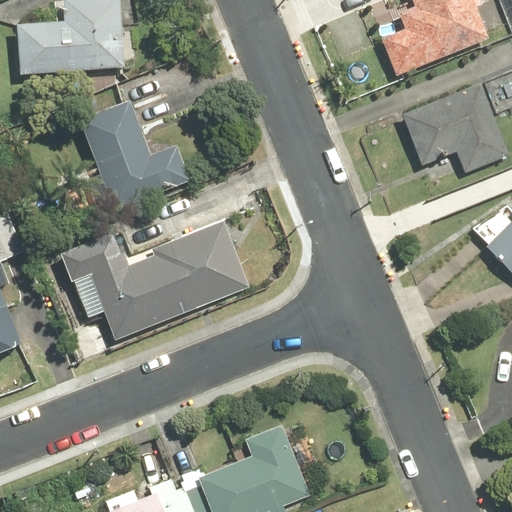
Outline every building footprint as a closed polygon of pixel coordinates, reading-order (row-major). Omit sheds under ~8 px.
[(63,0),(65,22),(17,26),(21,74),(125,66),(120,0),(63,0)] [(404,29),(382,38),(396,74),(488,39),(473,0),(412,0),(415,6),(398,13),(404,29)] [(511,0),(498,0),(511,34),(511,33),(511,0)] [(481,82),(402,112),(421,164),(455,152),(463,173),(509,156),(481,82)] [(131,102),(80,120),(113,210),(192,181),(179,147),(151,157),(131,102)] [(0,355),(23,346),(0,286),(0,261),(22,253),(7,214),(0,216),(0,355)] [(511,219),(485,245),(511,274),(511,219)] [(123,253),(86,267),(115,342),(208,305),(181,237),(153,248),(156,257),(129,267),(123,253)] [(253,456),(198,477),(211,511),(267,511),(270,511),(269,511),(286,511),(284,506),(311,495),(284,425),(246,439),(253,456)] [(164,511),(157,492),(105,511),(164,511)]
